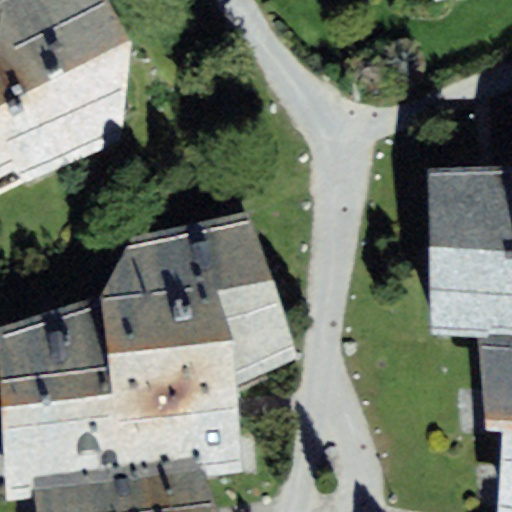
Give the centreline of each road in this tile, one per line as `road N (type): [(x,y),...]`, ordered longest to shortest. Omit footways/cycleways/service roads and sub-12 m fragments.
road 1 (residential): [(343,136),(324,345)]
road 2 (residential): [(511,71),(343,136)]
road 3 (residential): [(343,136),(292,83),(234,0)]
road 4 (residential): [(324,345),(359,456),(359,511)]
road 5 (residential): [(295,511),(324,345)]
